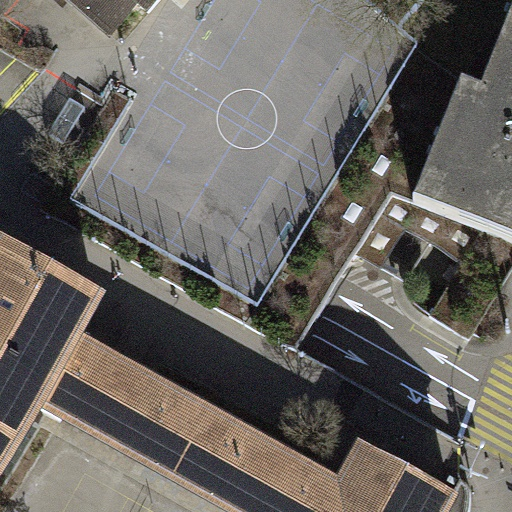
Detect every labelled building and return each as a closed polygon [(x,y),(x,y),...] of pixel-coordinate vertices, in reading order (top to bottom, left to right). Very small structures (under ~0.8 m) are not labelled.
[(150,13),(161,0),(70,0),(111,36),(139,5),(150,13)] [(511,14),(481,93),(462,86),(413,206),(481,233),(511,245),(511,14)] [(511,275),(511,245),(481,233),(433,315),(474,340),(511,275)] [(0,255),(0,476),(10,461),(40,407),(229,511),(297,511),(316,479),(76,345),(99,303),(4,249),(0,255)] [(340,492),(316,479),(297,511),(447,511),(453,502),(362,451),(340,492)]
